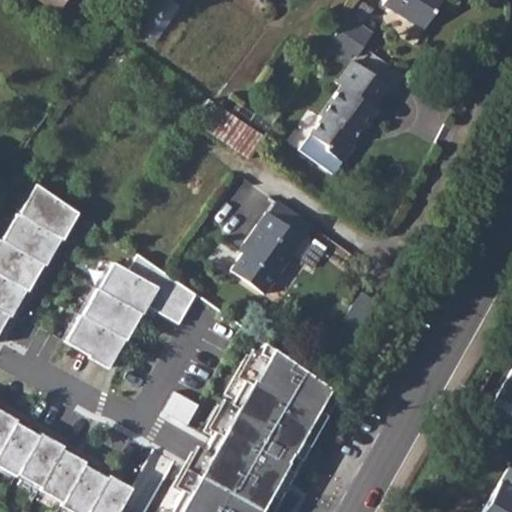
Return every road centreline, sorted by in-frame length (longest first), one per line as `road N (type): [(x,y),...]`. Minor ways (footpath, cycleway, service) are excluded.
road 1 (residential): [(511,40),(398,250),(369,255),(242,169)]
road 2 (secondary): [(511,238),(360,511)]
